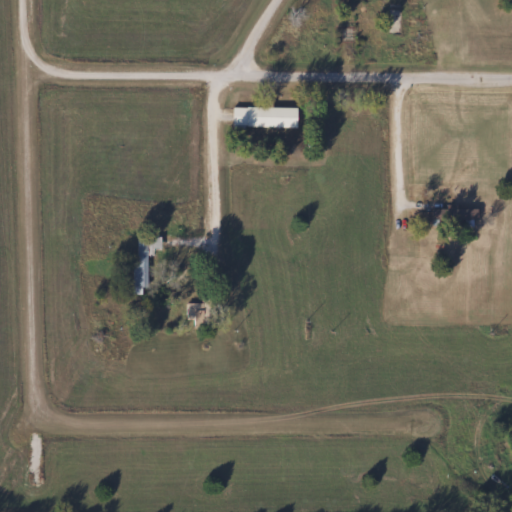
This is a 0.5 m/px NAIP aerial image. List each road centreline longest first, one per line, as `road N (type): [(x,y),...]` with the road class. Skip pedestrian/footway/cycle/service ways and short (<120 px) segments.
road 1 (residential): [(390,438),(50,416),(32,196),(41,67),(27,52),(23,0)]
road 2 (residential): [(41,67),(511,79)]
road 3 (residential): [(236,76),(221,93),(215,255)]
road 4 (residential): [(402,79),(404,213)]
